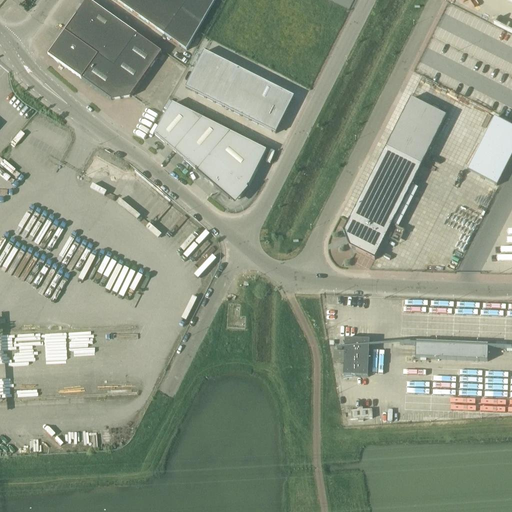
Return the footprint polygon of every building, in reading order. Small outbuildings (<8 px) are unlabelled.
[(114,0),(164,35),(187,51),(216,0),(114,0)] [(88,1),(65,33),(48,56),(111,101),(130,97),(162,53),(88,1)] [(204,52),(186,89),(272,133),(272,132),(276,134),(294,98),(290,96),(204,52)] [(386,148),(343,233),(349,249),(374,261),(386,238),(412,186),(422,167),(447,117),(411,99),(386,148)] [(241,199),(249,190),(247,189),(248,187),(249,187),(267,152),(172,104),(155,136),(196,170),(198,172),(197,173),(229,200),(234,193),(241,199)] [(469,173),(497,187),(511,158),(511,127),(496,119),(469,173)] [(368,378),(370,341),(345,340),(343,377),(368,378)] [(488,362),(488,346),(416,343),(415,359),(488,362)] [(371,419),(371,411),(362,411),(361,409),(356,409),(357,411),(347,412),(348,421),(357,420),(357,422),(362,422),(362,420),(371,419)]
